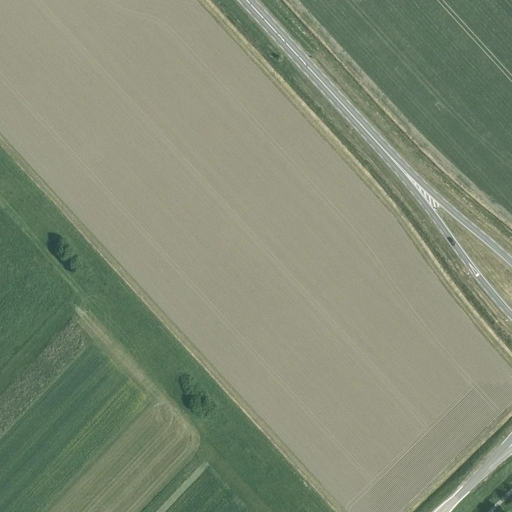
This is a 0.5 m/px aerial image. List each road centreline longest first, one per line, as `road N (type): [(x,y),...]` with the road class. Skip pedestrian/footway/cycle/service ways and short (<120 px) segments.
road 1 (secondary): [(246,0),(415,183)]
road 2 (secondary): [(415,183),(511,316)]
road 3 (secondary): [(511,263),(415,183)]
